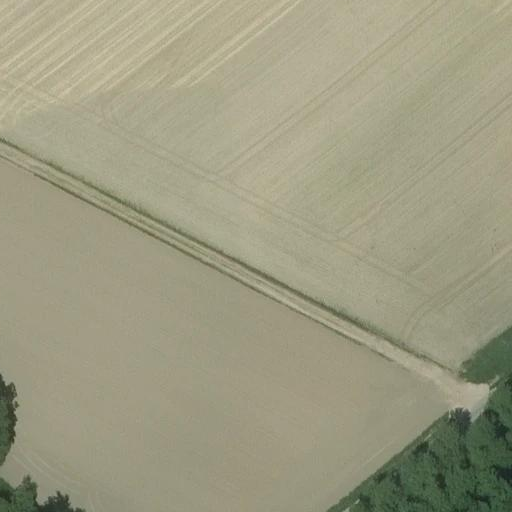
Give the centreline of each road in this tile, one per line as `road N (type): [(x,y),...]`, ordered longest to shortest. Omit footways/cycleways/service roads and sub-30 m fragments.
road 1 (track): [(493,396),(0,139)]
road 2 (unclassified): [(511,381),(352,511)]
